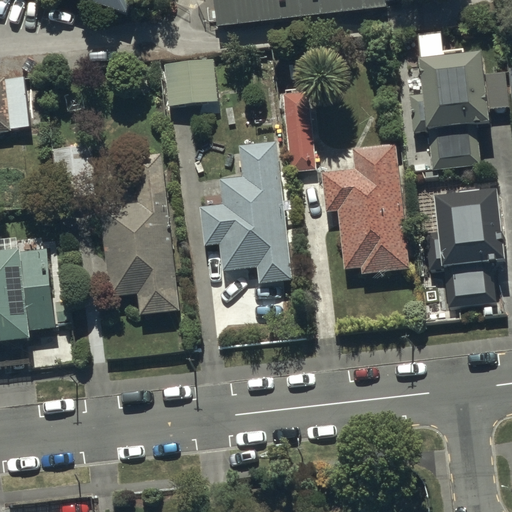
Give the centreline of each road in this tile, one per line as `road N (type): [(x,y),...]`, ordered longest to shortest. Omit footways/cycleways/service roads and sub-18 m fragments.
road 1 (residential): [(0,443),(463,390)]
road 2 (residential): [(479,511),(463,390)]
